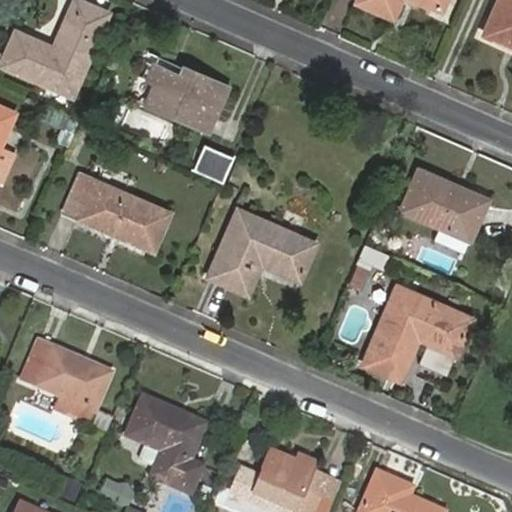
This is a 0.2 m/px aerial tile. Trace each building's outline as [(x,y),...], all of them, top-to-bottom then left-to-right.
[(13,32),(0,61),(0,67),(69,97),(105,14),(73,0),(72,0),(51,48),(13,32)] [(356,0),(356,2),(391,18),(399,0),(412,0),(439,10),(443,0),(356,0)] [(511,0),(498,0),(482,35),(508,46),(511,42),(511,0)] [(176,77),(150,65),(143,82),(150,86),(144,104),(207,131),(226,88),(180,69),(176,77)] [(0,137),(11,114),(0,108),(0,137)] [(65,145),(72,130),(62,126),(55,142),(65,145)] [(199,143),(187,170),(219,184),(231,157),(199,143)] [(0,153),(0,181),(1,181),(11,158),(0,153)] [(451,185),(417,170),(399,211),(466,241),(482,205),(449,189),(451,185)] [(165,213),(76,175),(64,205),(78,211),(74,220),(149,252),(165,213)] [(60,214),(74,220),(78,211),(64,205),(60,214)] [(312,245),(236,211),(205,277),(245,294),(259,265),(295,280),(312,245)] [(358,263),(350,285),(362,290),(370,267),(358,263)] [(469,319),(395,288),(362,365),(399,381),(416,339),(454,355),(469,319)] [(41,355),(44,347),(36,343),(32,351),(41,355)] [(108,374),(44,347),(41,355),(32,351),(20,380),(92,410),(108,374)] [(200,425),(140,400),(125,435),(159,451),(149,476),(187,492),(199,465),(186,459),(200,425)] [(303,489),(309,472),(312,464),(297,457),(294,462),(268,452),(246,505),(261,511),(310,511),(318,496),(303,489)] [(325,478),(309,472),(303,489),(318,496),(325,478)] [(409,487),(375,473),(357,511),(441,511),(442,511),(406,495),(409,487)] [(54,497),(70,504),(79,485),(63,477),(54,497)] [(36,511),(15,503),(11,511),(36,511)]
